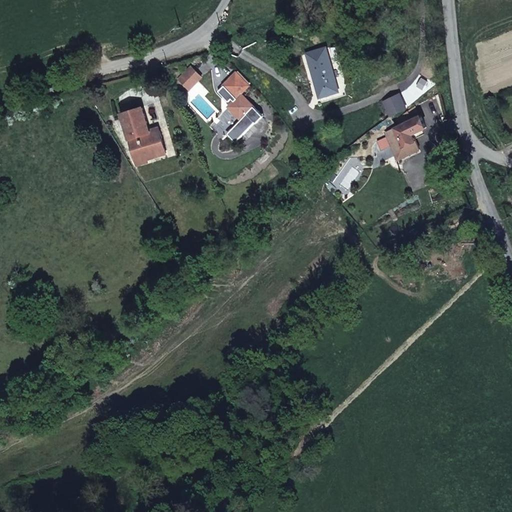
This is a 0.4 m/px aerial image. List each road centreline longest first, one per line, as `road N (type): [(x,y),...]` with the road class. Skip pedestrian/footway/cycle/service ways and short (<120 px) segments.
road 1 (unclassified): [(230,0),(185,44),(0,108)]
road 2 (secondary): [(448,0),(467,146)]
road 3 (secondary): [(467,146),(511,264)]
